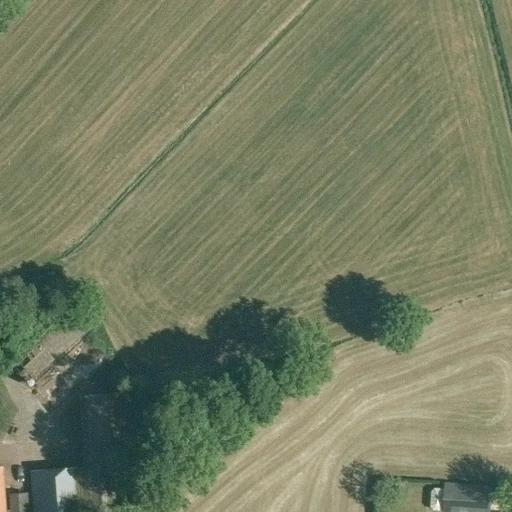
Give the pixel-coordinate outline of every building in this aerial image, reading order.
[(32,379),(92,324),(69,297),(9,354),(32,379)] [(0,416),(9,412),(1,394),(0,393),(0,416)] [(82,467),(29,471),(31,511),(105,511),(126,510),(126,467),(125,464),(82,467)] [(0,511),(28,511),(27,494),(8,494),(9,510),(4,510),(1,468),(0,467),(0,511)] [(440,511),(450,511),(450,489),(440,489),(440,511)] [(453,499),(453,511),(499,511),(499,499),(453,499)]
